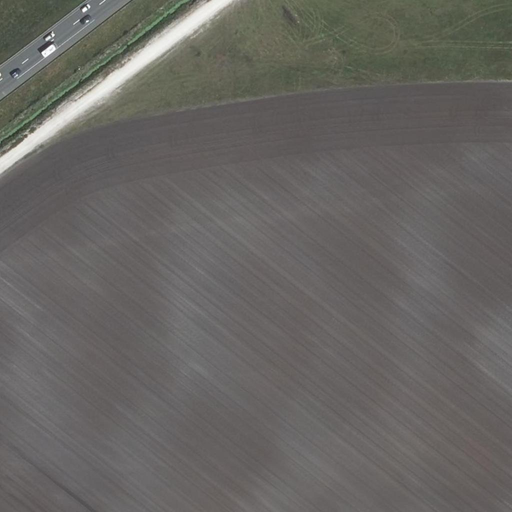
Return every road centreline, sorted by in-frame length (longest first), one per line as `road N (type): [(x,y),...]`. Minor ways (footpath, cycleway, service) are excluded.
road 1 (track): [(0,166),(217,0)]
road 2 (motorway): [(0,79),(105,0)]
